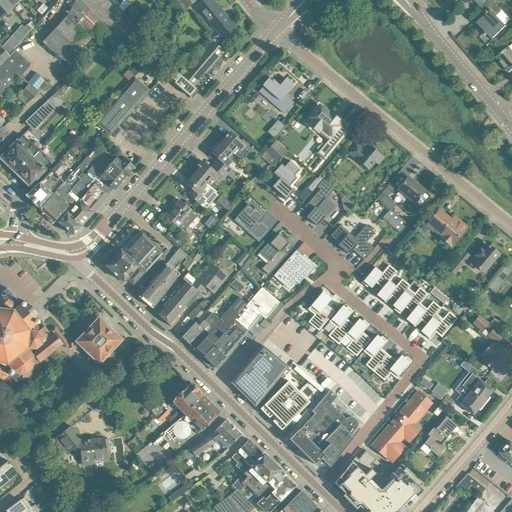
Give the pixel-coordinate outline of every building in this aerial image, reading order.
[(0,18),(12,8),(5,0),(0,0),(0,18),(0,19),(0,18)] [(175,0),(174,1),(183,11),(196,0),(175,0)] [(231,21),(225,14),(224,15),(221,12),(221,11),(212,0),(203,0),(196,6),(220,35),(222,38),(223,39),(236,28),(236,27),(235,28),(230,22),(231,21)] [(506,26),(496,16),(502,10),(491,0),(488,0),(481,7),(486,13),(476,23),(476,24),(478,22),(487,31),(486,33),(485,32),(484,33),(484,34),(481,37),(488,45),(487,45),(487,46),(493,40),(492,39),(499,33),(506,26)] [(124,2),(118,8),(123,12),(129,6),(124,2)] [(59,5),(42,23),(73,52),(90,34),(86,30),(88,29),(79,21),(77,23),(71,17),(73,15),(64,7),(62,9),(59,5)] [(119,14),(107,28),(119,39),(125,44),(131,38),(125,33),(132,25),(119,14)] [(107,28),(95,41),(114,57),(119,51),(113,45),(119,39),(107,28)] [(21,41),(15,35),(6,44),(13,50),(21,41)] [(220,35),(212,42),(215,44),(216,43),(221,39),(222,38),(220,35)] [(511,50),(508,46),(507,48),(507,47),(509,45),(502,39),(491,51),(497,56),(496,57),(509,72),(511,69),(511,50)] [(193,86),(213,63),(212,63),(216,58),(217,59),(223,51),(215,44),(212,42),(182,76),(193,86)] [(160,47),(155,52),(170,65),(174,60),(160,47)] [(0,64),(9,56),(0,48),(0,64)] [(0,94),(17,75),(20,77),(31,65),(15,50),(9,56),(3,62),(0,64),(0,94)] [(71,69),(69,80),(75,81),(78,70),(71,69)] [(190,97),(197,89),(193,86),(182,76),(175,70),(168,78),(190,97)] [(128,71),(122,77),(128,83),(134,76),(128,71)] [(110,135),(147,93),(150,90),(134,76),(128,83),(94,122),(110,135)] [(293,102),(283,94),(285,92),(286,92),(293,84),(286,78),(279,86),(274,81),(274,80),(272,79),(270,77),(269,77),(262,85),(262,86),(263,86),(259,91),(284,113),(294,103),(293,102)] [(31,101),(39,92),(30,84),(22,92),(31,101)] [(46,101),(35,112),(44,120),(54,109),(46,101)] [(314,113),(306,121),(307,122),(307,123),(308,123),(317,130),(316,131),(317,131),(318,131),(328,139),(327,140),(334,145),(347,130),(340,125),(341,124),(340,123),(341,122),(340,122),(339,122),(331,115),(330,114),(319,106),(315,110),(313,112),(314,113)] [(8,132),(1,125),(0,123),(0,142),(8,135),(8,133),(8,132)] [(117,127),(111,135),(114,138),(121,130),(117,127)] [(223,135),(218,141),(232,153),(241,161),(251,151),(245,146),(237,139),(229,132),(227,135),(227,134),(225,136),(223,135)] [(17,173),(38,151),(22,135),(1,158),(11,168),(11,169),(14,173),(16,172),(17,173)] [(214,150),(211,153),(220,161),(217,165),(214,163),(213,163),(216,166),(227,174),(233,180),(237,175),(231,170),(227,166),(231,162),(228,158),(232,153),(218,141),(212,148),(214,150)] [(276,141),(267,150),(279,161),(288,151),(276,141)] [(378,164),(383,158),(384,158),(378,153),(379,151),(374,147),(373,149),(369,146),(365,151),(356,144),(350,152),(349,153),(355,158),(355,159),(367,169),(374,161),(378,164)] [(37,178),(54,160),(51,157),(45,157),(38,151),(17,173),(18,174),(17,176),(21,179),(23,179),(30,185),(37,178)] [(79,199),(91,185),(96,180),(102,173),(93,165),(85,174),(80,179),(78,178),(79,177),(78,177),(86,168),(85,167),(93,158),(92,157),(94,155),(91,152),(84,159),(63,183),(40,209),(55,222),(57,219),(66,209),(68,211),(79,199)] [(121,182),(133,168),(134,167),(124,158),(121,162),(115,157),(99,176),(113,189),(120,181),(121,182)] [(227,174),(216,166),(213,170),(202,161),(199,165),(198,164),(197,165),(199,167),(194,173),(212,188),(220,178),(222,179),(227,174)] [(280,178),(272,186),(287,199),(294,190),(289,186),(297,178),(294,175),(299,170),(299,169),(290,161),(284,167),(283,165),(281,164),(273,173),(275,175),(280,178)] [(40,209),(63,183),(57,178),(63,172),(65,167),(61,164),(57,165),(51,172),(38,185),(37,184),(26,195),(40,209)] [(217,192),(212,188),(194,173),(185,184),(191,189),(187,193),(195,200),(205,209),(217,195),(215,193),(217,192)] [(317,187),(323,179),(319,176),(317,178),(316,178),(307,188),(312,192),(317,187)] [(424,191),(417,185),(416,187),(407,179),(408,177),(407,177),(401,185),(397,189),(414,203),(418,199),(424,191)] [(335,188),(326,182),(323,179),(317,187),(320,189),(304,207),(310,212),(306,217),(317,226),(334,206),(325,199),(335,188)] [(94,212),(109,193),(96,180),(91,185),(79,199),(68,211),(59,222),(73,235),(94,212)] [(385,195),(380,200),(392,210),(396,205),(385,195)] [(225,199),(221,205),(228,211),(232,205),(225,199)] [(197,217),(192,213),(190,212),(191,210),(179,200),(173,207),(171,206),(168,210),(167,210),(163,215),(179,228),(183,223),(188,228),(197,217)] [(247,204),(233,220),(258,242),(270,229),(261,221),(265,216),(254,207),(253,209),(247,204)] [(390,210),(383,218),(392,226),(399,233),(407,224),(390,210)] [(460,235),(466,227),(458,220),(455,223),(445,214),(443,217),(438,212),(439,210),(433,218),(426,226),(442,239),(440,240),(446,245),(448,244),(450,246),(460,235)] [(352,250),(364,260),(374,248),(366,242),(374,233),(366,225),(355,238),(340,225),(331,235),(339,243),(338,245),(349,254),(352,250)] [(133,238),(132,239),(134,241),(123,252),(121,250),(107,265),(106,264),(105,266),(106,266),(107,266),(113,272),(112,272),(113,272),(115,275),(116,276),(117,276),(123,281),(122,281),(124,282),(125,281),(124,281),(127,278),(127,279),(128,279),(133,284),(132,284),(133,285),(145,272),(146,273),(163,253),(142,233),(142,232),(139,234),(136,236),(133,238)] [(269,241),(259,253),(268,261),(261,269),(268,275),(287,254),(282,250),(289,243),(279,234),(271,242),(269,241)] [(483,272),(499,254),(488,245),(483,252),(480,249),(472,259),(469,256),(470,255),(465,252),(450,271),(455,275),(468,260),(483,272)] [(138,296),(141,298),(143,301),(144,301),(146,303),(147,304),(150,306),(152,308),(179,278),(173,272),(185,258),(186,260),(183,264),(186,266),(191,260),(187,256),(179,249),(172,257),(165,265),(152,280),(146,287),(142,291),(138,296)] [(287,260),(273,276),(274,276),(278,271),(285,277),(283,279),(291,286),(296,282),(298,284),(304,278),(306,275),(308,276),(316,267),(303,255),(302,256),(296,250),(287,260)] [(245,251),(235,262),(241,267),(250,256),(245,251)] [(186,266),(185,267),(190,272),(203,257),(198,254),(192,261),(191,260),(186,266)] [(186,297),(181,303),(184,306),(186,304),(188,306),(198,293),(198,294),(205,286),(212,292),(216,288),(221,282),(216,278),(221,273),(210,264),(192,287),(185,296),(186,297)] [(367,276),(361,282),(365,286),(367,287),(368,286),(371,288),(376,282),(382,288),(389,281),(397,272),(389,265),(382,273),(375,267),(368,275),(367,275),(367,276)] [(167,316),(180,302),(181,303),(186,297),(185,296),(192,287),(190,285),(192,284),(195,280),(190,276),(188,275),(177,289),(170,296),(171,297),(157,312),(156,313),(162,318),(163,319),(166,316),(167,316)] [(489,288),(496,293),(505,281),(498,276),(489,288)] [(382,288),(376,295),(380,298),(381,299),(381,298),(386,302),(387,301),(392,296),(397,300),(408,287),(410,285),(402,278),(395,286),(389,281),(382,288)] [(236,280),(231,285),(240,293),(245,288),(236,280)] [(225,356),(248,330),(261,314),(265,319),(269,314),(274,309),(279,302),(262,287),(247,304),(217,342),(203,357),(215,368),(226,357),(225,356)] [(397,300),(392,306),(395,308),(394,309),(395,311),(399,314),(400,312),(405,307),(411,312),(412,312),(420,303),(428,294),(420,287),(415,293),(408,287),(397,300)] [(0,387),(3,391),(10,385),(11,382),(14,382),(18,379),(19,375),(26,373),(31,369),(33,364),(36,364),(39,362),(39,363),(62,344),(65,348),(77,348),(79,346),(80,346),(81,344),(77,341),(76,342),(75,343),(73,343),(68,343),(67,343),(55,327),(51,329),(50,330),(51,330),(48,332),(47,330),(44,326),(43,327),(37,327),(36,325),(40,321),(36,316),(38,314),(37,313),(37,314),(36,313),(31,307),(31,306),(30,305),(28,306),(24,301),(21,304),(21,303),(20,304),(20,303),(20,304),(13,295),(14,295),(13,293),(12,294),(9,290),(9,289),(8,289),(8,288),(0,294),(0,387)] [(211,303),(220,292),(216,288),(212,292),(207,299),(211,303)] [(318,297),(308,309),(314,315),(308,322),(319,330),(334,312),(326,305),(331,299),(328,296),(329,294),(328,293),(323,290),(318,296),(317,297),(318,297)] [(443,294),(439,298),(444,302),(448,298),(443,294)] [(217,342),(247,304),(239,297),(219,319),(221,321),(194,349),(202,357),(203,357),(217,342)] [(411,312),(406,319),(409,322),(410,323),(415,327),(417,325),(421,320),(426,324),(436,313),(441,308),(433,301),(426,308),(420,303),(412,312),(411,312)] [(171,326),(188,306),(186,304),(184,306),(181,303),(180,302),(167,316),(166,316),(163,319),(171,326)] [(279,302),(274,309),(278,312),(283,307),(284,306),(282,305),(279,302)] [(198,305),(188,316),(192,321),(203,310),(198,305)] [(336,327),(328,336),(339,344),(346,335),(354,325),(346,319),(347,317),(348,317),(349,316),(351,313),(352,311),(349,308),(347,307),(346,308),(343,305),(329,322),(336,327)] [(458,315),(462,310),(457,306),(453,311),(458,315)] [(278,312),(274,309),(269,314),(273,318),(278,312)] [(426,324),(420,331),(424,334),(424,335),(425,335),(430,339),(431,337),(435,332),(441,337),(457,318),(449,312),(442,319),(436,313),(426,324)] [(194,349),(221,321),(219,319),(212,313),(212,314),(207,320),(207,319),(206,320),(208,322),(207,324),(203,321),(198,326),(195,323),(181,337),(194,349)] [(270,323),(273,318),(269,314),(265,319),(270,323)] [(502,336),(493,329),(494,327),(488,322),(487,323),(478,316),(473,322),(481,328),(478,332),(491,343),(482,354),(485,357),(482,361),(492,369),(495,365),(501,370),(510,358),(502,352),(494,345),(502,336)] [(99,318),(77,341),(81,344),(80,346),(79,346),(98,364),(96,366),(104,374),(108,370),(109,371),(110,370),(109,369),(120,357),(112,350),(122,340),(99,318)] [(494,318),(490,323),(497,328),(501,323),(494,318)] [(264,329),(269,323),(265,319),(260,324),(264,329)] [(354,325),(346,335),(352,340),(346,347),(356,356),(370,339),(362,332),(364,331),(365,329),(368,326),(367,326),(369,325),(365,321),(363,320),(362,322),(359,319),(354,325)] [(377,335),(363,351),(371,358),(365,365),(374,372),(388,355),(380,348),(382,347),(383,346),(386,342),(385,342),(387,341),(383,338),(381,336),(380,338),(377,335)] [(255,407),(288,367),(262,345),(230,383),(255,407)] [(388,355),(374,372),(384,380),(390,373),(396,379),(405,368),(405,369),(406,368),(411,361),(407,358),(406,356),(404,358),(401,355),(396,361),(388,355)] [(493,391),(485,384),(479,380),(474,377),(478,372),(463,360),(459,366),(470,374),(461,385),(469,392),(464,398),(460,394),(455,400),(460,404),(465,408),(473,415),(478,409),(480,410),(490,397),(488,396),(493,391)] [(288,381),(264,405),(272,413),(273,414),(276,417),(277,418),(285,426),(293,418),(309,402),(288,381)] [(202,431),(220,412),(203,396),(203,395),(199,392),(191,383),(171,401),(184,414),(152,442),(157,447),(164,440),(171,446),(170,447),(174,452),(195,432),(197,434),(201,430),(202,431)] [(439,400),(445,390),(434,383),(428,393),(439,400)] [(330,467),(353,437),(350,435),(355,429),(357,426),(357,424),(357,421),(355,419),(353,417),(350,417),(348,417),(346,419),(330,404),(337,396),(330,390),(312,411),(314,414),(303,426),(302,425),(289,439),(288,439),(299,450),(315,465),(315,464),(317,465),(319,466),(321,467),(323,466),(325,465),(327,464),(330,467)] [(420,428),(414,423),(431,403),(418,391),(417,392),(418,392),(372,445),(371,445),(385,457),(385,456),(386,456),(392,461),(392,462),(405,447),(404,446),(404,447),(404,446),(408,441),(409,441),(408,441),(409,442),(420,428)] [(446,395),(442,401),(451,407),(455,401),(446,395)] [(441,403),(433,412),(437,415),(445,406),(441,403)] [(157,404),(150,411),(153,413),(150,415),(154,419),(155,417),(164,408),(161,405),(159,407),(157,404)] [(164,408),(155,417),(160,422),(169,413),(165,408),(164,408)] [(179,410),(173,415),(177,420),(183,415),(179,410)] [(430,437),(423,444),(424,445),(425,443),(430,447),(429,449),(438,457),(446,448),(443,445),(444,444),(442,443),(456,426),(459,429),(459,428),(452,421),(446,417),(435,430),(433,428),(427,435),(430,437)] [(234,442),(241,435),(225,419),(214,432),(189,448),(192,451),(194,454),(195,456),(216,441),(225,450),(228,447),(229,448),(234,442)] [(108,445),(107,439),(88,441),(88,440),(87,440),(86,438),(80,439),(70,427),(47,445),(51,450),(59,443),(68,454),(73,450),(74,452),(80,448),(81,461),(92,460),(92,458),(106,456),(105,445),(108,445)] [(243,473),(263,453),(249,439),(231,457),(239,465),(237,467),(243,473)] [(511,442),(511,441),(509,443),(508,442),(504,446),(505,447),(501,453),(511,461),(511,442)] [(189,448),(183,453),(187,459),(194,454),(192,451),(189,448)] [(403,511),(408,507),(427,487),(423,483),(402,464),(393,474),(366,450),(360,457),(357,454),(331,487),(356,511),(403,511)] [(0,488),(18,473),(0,451),(0,488)] [(258,497),(267,487),(281,473),(279,471),(280,470),(280,469),(263,453),(243,473),(249,479),(244,483),(238,490),(237,490),(214,507),(217,511),(249,511),(255,507),(239,492),(246,485),(258,497)] [(270,511),(296,485),(294,483),(285,474),(284,475),(281,473),(267,487),(272,492),(265,498),(263,496),(256,504),(264,511),(270,511)] [(468,473),(463,479),(472,485),(482,494),(486,489),(486,488),(469,474),(468,473)] [(238,490),(244,483),(238,478),(232,485),(237,490),(238,490)] [(310,511),(317,506),(301,490),(279,511),(310,511)] [(37,511),(40,510),(53,499),(48,491),(37,506),(35,504),(31,507),(24,497),(19,501),(19,499),(14,503),(15,504),(6,511),(7,511),(37,511)] [(175,493),(168,498),(171,502),(179,497),(175,493)] [(495,511),(478,498),(466,511),(495,511)] [(209,499),(199,506),(202,511),(205,511),(214,506),(209,499)] [(500,511),(511,511),(511,499),(500,511)]
